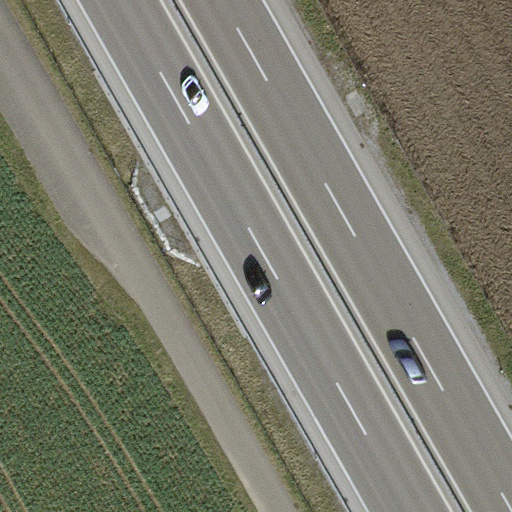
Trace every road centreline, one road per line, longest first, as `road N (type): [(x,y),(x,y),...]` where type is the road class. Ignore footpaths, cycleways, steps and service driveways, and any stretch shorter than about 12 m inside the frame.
road 1 (motorway): [(119,0),(410,511)]
road 2 (motorway): [(511,504),(226,0)]
